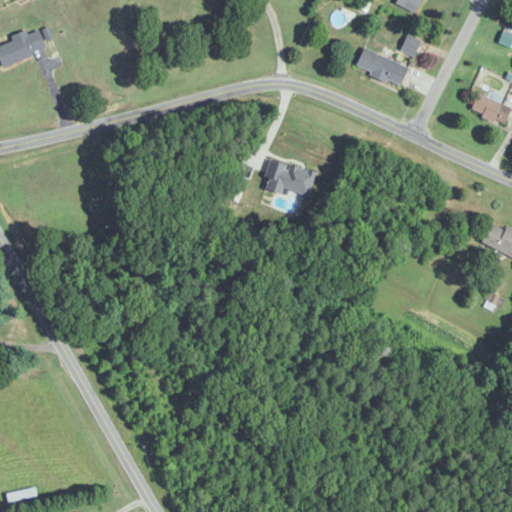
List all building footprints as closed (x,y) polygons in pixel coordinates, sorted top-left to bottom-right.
[(421,0),(396,0),(395,3),(415,13),(421,0)] [(0,44),(0,65),(0,66),(45,50),(38,30),(27,34),(25,30),(10,36),(12,41),(0,44)] [(399,50),(412,56),(420,41),(407,34),(399,50)] [(399,86),(407,67),(362,47),(353,67),(399,86)] [(510,107),(476,94),(469,111),(504,125),(510,107)] [(315,171),(270,159),(262,189),(280,194),(282,189),(308,196),(315,171)] [(511,258),(511,233),(491,221),(480,241),(511,258)]
